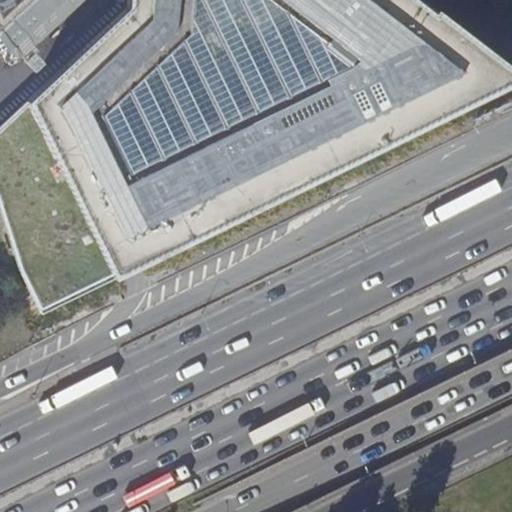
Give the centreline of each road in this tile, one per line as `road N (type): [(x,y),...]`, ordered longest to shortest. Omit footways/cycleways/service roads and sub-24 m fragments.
road 1 (trunk): [(511,197),(0,449)]
road 2 (trunk): [(511,126),(0,376)]
road 3 (trunk): [(74,511),(511,292)]
road 4 (trunk): [(225,511),(511,373)]
road 5 (primary): [(327,511),(511,422)]
